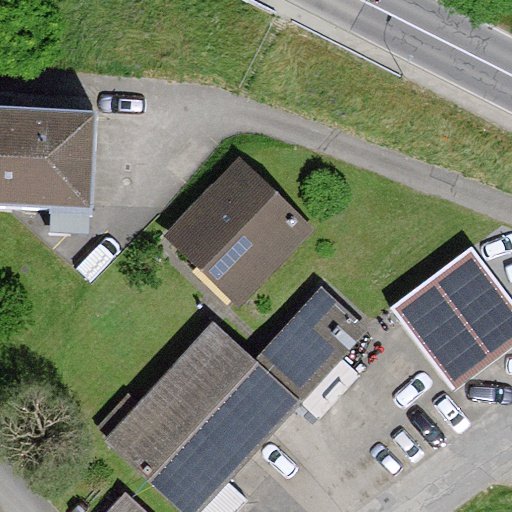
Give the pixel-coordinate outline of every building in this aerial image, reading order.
[(0,110),(0,209),(49,212),(50,216),(92,218),(96,116),(0,110)] [(306,229),(241,167),(179,232),(244,294),(306,229)] [(511,302),(471,248),(390,310),(452,391),(511,345),(511,302)] [(291,399),(359,325),(322,291),(254,365),(215,329),(141,409),(129,398),(100,430),(112,441),(109,444),(183,511),(237,511),(247,501),(224,480),(295,403),(291,399)] [(359,376),(341,359),(300,404),(318,420),(359,376)] [(140,511),(126,498),(113,511),(140,511)]
